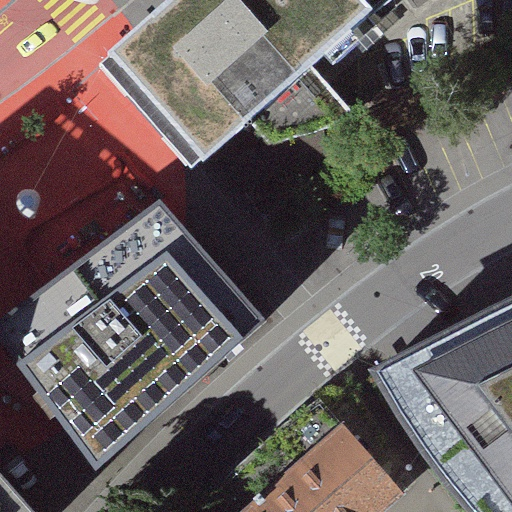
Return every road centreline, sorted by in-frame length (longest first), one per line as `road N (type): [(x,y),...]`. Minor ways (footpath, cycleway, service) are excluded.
road 1 (residential): [(333,344),(44,40)]
road 2 (residential): [(333,344),(141,511)]
road 3 (residential): [(511,228),(333,344)]
